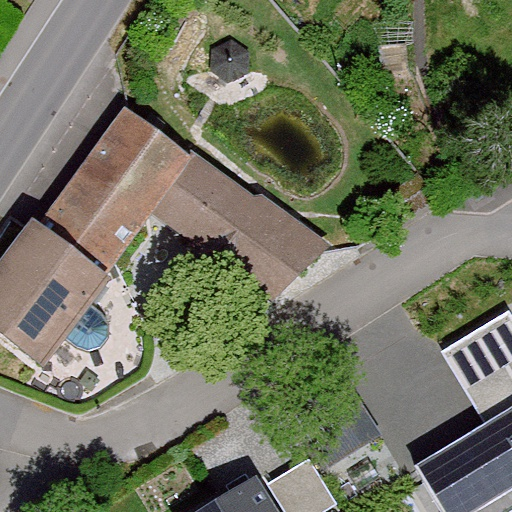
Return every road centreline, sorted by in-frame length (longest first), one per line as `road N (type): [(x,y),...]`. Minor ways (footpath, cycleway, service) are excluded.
road 1 (residential): [(511,223),(439,246),(91,446),(0,417)]
road 2 (primary): [(0,155),(102,0)]
